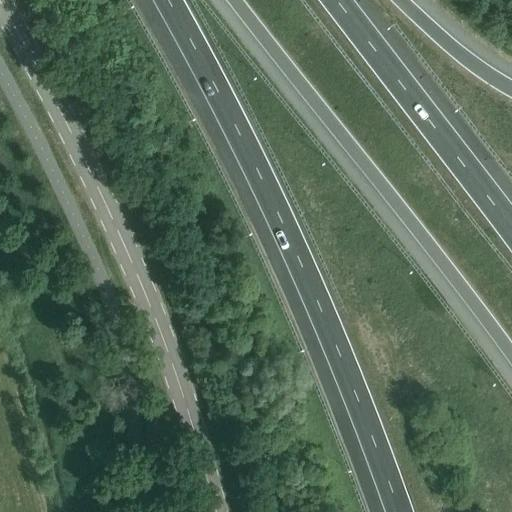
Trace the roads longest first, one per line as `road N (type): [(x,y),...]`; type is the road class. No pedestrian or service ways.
road 1 (motorway): [(167,0),(282,221),(399,511)]
road 2 (tertiary): [(216,511),(175,370),(134,266),(1,0)]
road 3 (motorway): [(235,0),(511,353)]
road 4 (motorway): [(511,225),(336,0)]
road 5 (motorway): [(511,88),(403,0)]
